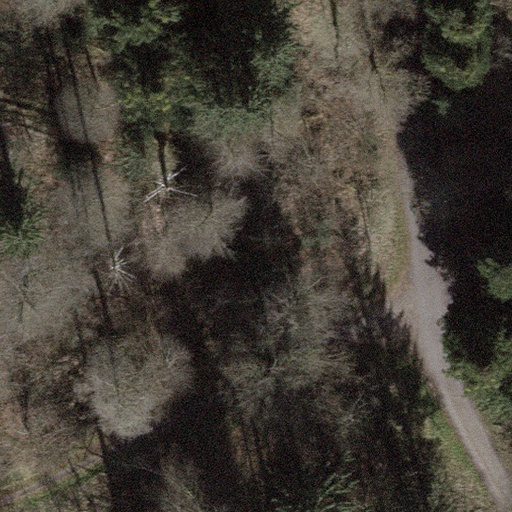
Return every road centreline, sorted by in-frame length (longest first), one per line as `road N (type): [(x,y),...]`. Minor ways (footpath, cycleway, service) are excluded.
road 1 (track): [(511,272),(440,292),(0,493)]
road 2 (track): [(511,500),(442,362),(440,292),(382,116),(380,0)]
